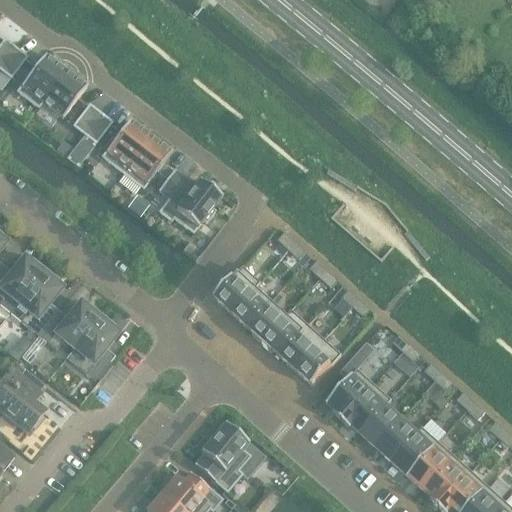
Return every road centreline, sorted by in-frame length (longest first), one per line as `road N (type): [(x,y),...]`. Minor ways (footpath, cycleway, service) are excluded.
road 1 (residential): [(0,4),(249,205),(168,334)]
road 2 (primary): [(276,0),(511,198)]
road 3 (residential): [(11,511),(79,427),(113,415),(168,334)]
road 4 (residential): [(168,334),(0,208)]
road 5 (residential): [(360,511),(218,386)]
road 6 (unclassified): [(218,386),(110,511)]
